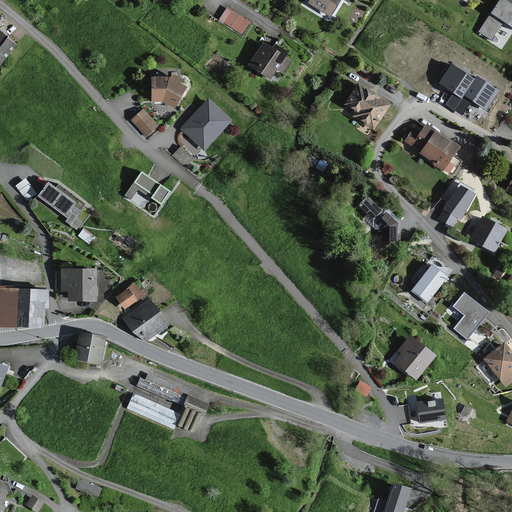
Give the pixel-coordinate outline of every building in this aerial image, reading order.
[(341,0),(307,0),(306,3),(330,18),(341,0)] [(511,6),(502,0),(498,0),(476,33),(500,50),(511,32),(511,6)] [(249,22),(227,7),(219,20),(241,35),(249,22)] [(0,65),(16,46),(0,32),(0,65)] [(274,50),(263,43),(248,66),(272,82),(277,74),(283,77),(292,62),(286,58),(288,54),(276,47),(274,50)] [(473,79),(452,66),(441,83),(462,97),(463,94),(473,79)] [(475,76),(473,79),(463,94),(487,109),(498,91),(475,76)] [(172,108),(182,89),(176,85),(178,81),(171,77),(169,80),(150,80),(151,102),(161,102),(172,108)] [(389,107),(357,86),(341,110),(374,131),(389,107)] [(228,123),(206,102),(182,128),(205,149),(228,123)] [(156,127),(143,110),(130,120),(143,137),(156,127)] [(446,144),(425,129),(418,139),(411,134),(406,141),(421,152),(419,155),(441,170),(457,147),(448,141),(446,144)] [(183,145),(181,147),(175,153),(184,163),(193,156),(184,146),(183,145)] [(167,192),(139,174),(131,186),(159,205),(167,192)] [(84,205),(57,186),(54,191),(45,185),(37,197),(68,219),(66,223),(75,229),(80,223),(74,219),(84,205)] [(475,194),(462,187),(447,203),(441,219),(453,225),(457,217),(461,218),(475,194)] [(402,225),(370,197),(355,214),(387,243),(402,225)] [(480,219),(477,226),(470,240),(493,252),(504,231),(480,219)] [(449,270),(433,259),(411,291),(427,302),(449,270)] [(92,301),(92,272),(62,272),(62,290),(69,290),(68,301),(92,301)] [(44,308),(45,293),(0,291),(0,325),(40,327),(41,307),(44,308)] [(133,303),(126,291),(115,298),(122,309),(133,303)] [(486,315),(462,295),(453,306),(466,316),(455,329),(466,338),(486,315)] [(121,316),(132,332),(146,340),(164,327),(144,299),(121,316)] [(102,340),(77,337),(73,360),(98,364),(102,340)] [(435,356),(411,337),(399,351),(402,353),(395,362),(416,379),(435,356)] [(511,379),(511,359),(500,345),(483,359),(505,386),(511,379)] [(192,397),(197,385),(155,368),(150,380),(141,377),(137,386),(189,407),(180,428),(199,435),(212,405),(192,397)] [(356,387),(367,394),(372,386),(360,379),(356,387)] [(133,392),(127,407),(172,424),(178,409),(133,392)] [(443,400),(418,403),(421,422),(445,419),(443,400)] [(403,511),(410,489),(395,484),(389,503),(379,500),(375,511),(403,511)]
